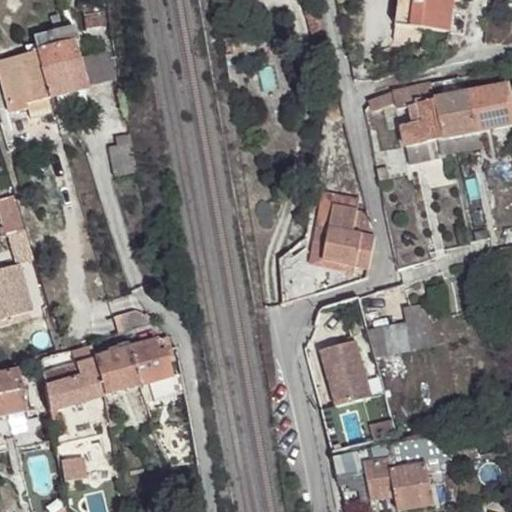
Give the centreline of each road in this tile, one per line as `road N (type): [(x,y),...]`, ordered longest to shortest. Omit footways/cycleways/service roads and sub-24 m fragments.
road 1 (residential): [(324,511),(289,330),(313,304),(371,286),(386,264),(353,106)]
road 2 (residential): [(208,511),(178,324)]
road 3 (unclassified): [(353,106),(368,90),(464,62)]
